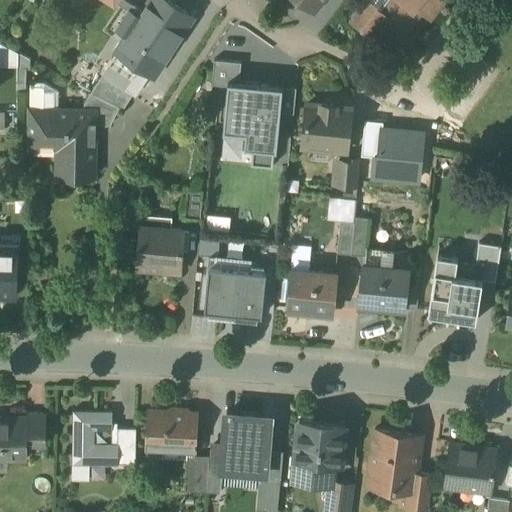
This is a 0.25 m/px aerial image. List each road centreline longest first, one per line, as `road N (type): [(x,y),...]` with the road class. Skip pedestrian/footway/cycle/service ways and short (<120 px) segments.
road 1 (tertiary): [(511,399),(288,371),(0,356)]
road 2 (residential): [(230,0),(284,44),(315,45),(348,61),(363,80),(410,93),(428,85)]
